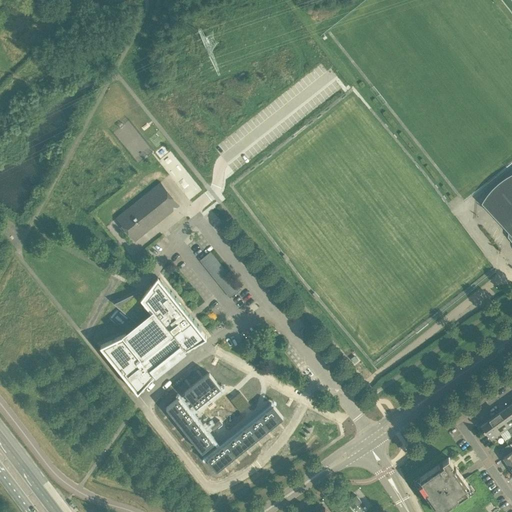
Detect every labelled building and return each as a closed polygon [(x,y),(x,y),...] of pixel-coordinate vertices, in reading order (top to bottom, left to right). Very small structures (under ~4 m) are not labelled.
[(483,205),(508,231),(510,230),(492,207),(494,194),(511,179),(511,175),(508,177),(497,186),(489,193),(483,205)] [(511,179),(494,194),(492,207),(510,230),(508,231),(508,236),(511,241),(511,179)] [(160,181),(116,217),(134,239),(141,234),(148,229),(179,204),(160,181)] [(217,281),(227,272),(211,252),(201,261),(217,281)] [(217,281),(221,286),(231,278),(227,272),(217,281)] [(183,350),(206,336),(160,278),(153,287),(150,284),(142,295),(138,290),(131,293),(132,294),(118,305),(114,301),(113,302),(139,324),(126,334),(125,333),(100,345),(137,391),(156,371),(155,370),(170,358),(182,349),(183,350)] [(225,291),(236,283),(231,278),(221,286),(225,291)] [(240,288),(236,283),(225,291),(229,296),(240,288)] [(209,372),(184,392),(196,406),(221,386),(209,372)] [(178,397),(166,407),(202,451),(214,442),(178,397)] [(273,404),(207,457),(217,470),(283,416),(273,404)] [(511,424),(511,411),(508,406),(499,412),(511,429),(511,424),(511,425),(511,424)] [(511,429),(499,412),(490,418),(501,433),(506,429),(510,434),(511,432),(511,429)] [(478,427),(482,432),(484,430),(491,440),(501,433),(490,418),(478,427)] [(219,419),(211,426),(214,430),(223,423),(222,423),(219,419)] [(501,450),(504,454),(511,448),(509,445),(501,450)] [(503,457),(509,466),(511,464),(511,450),(503,457)] [(443,510),(469,492),(466,488),(470,486),(456,466),(453,468),(450,465),(454,463),(449,456),(420,477),(422,481),(418,484),(437,509),(440,507),(443,510)] [(347,502),(352,508),(361,501),(356,495),(347,502)]
